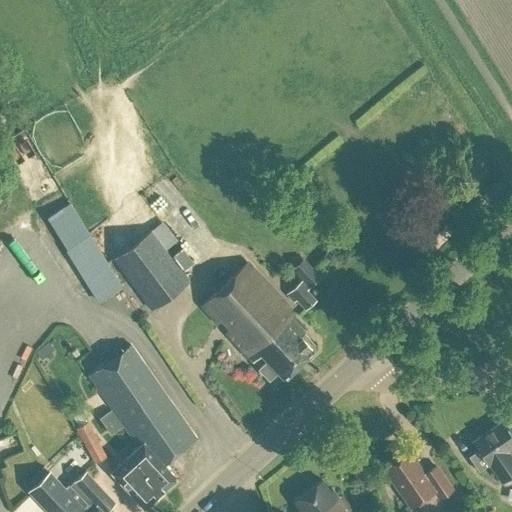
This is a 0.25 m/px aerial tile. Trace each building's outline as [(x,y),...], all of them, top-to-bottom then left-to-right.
[(109,256),(134,289),(148,308),(188,279),(166,247),(175,241),(160,219),(150,226),(109,256)] [(260,353),(267,360),(259,368),(269,378),(277,371),(283,377),(311,352),(312,342),(302,332),(304,330),(289,315),(292,312),(246,263),(201,305),(253,359),(260,353)] [(304,309),(315,299),(306,289),(308,287),(301,279),(286,293),(292,301),(295,299),(304,309)] [(40,359),(53,349),(47,342),(35,351),(40,359)] [(141,437),(145,443),(166,464),(196,436),(132,345),(90,375),(137,440),(141,437)] [(479,471),(489,464),(501,480),(511,472),(511,458),(510,456),(511,455),(511,438),(500,421),(471,441),(477,449),(468,455),(479,471)] [(96,464),(107,457),(88,423),(77,429),(96,464)] [(166,464),(145,443),(113,473),(145,507),(176,477),(166,464)] [(424,474),(407,450),(382,467),(409,506),(433,490),(439,497),(451,489),(435,466),(424,474)] [(116,502),(86,471),(67,490),(50,472),(30,492),(50,511),(113,511),(110,508),(116,502)] [(329,491),(320,480),(293,500),(300,510),(297,511),(353,511),(341,495),(337,498),(331,490),(329,491)]
